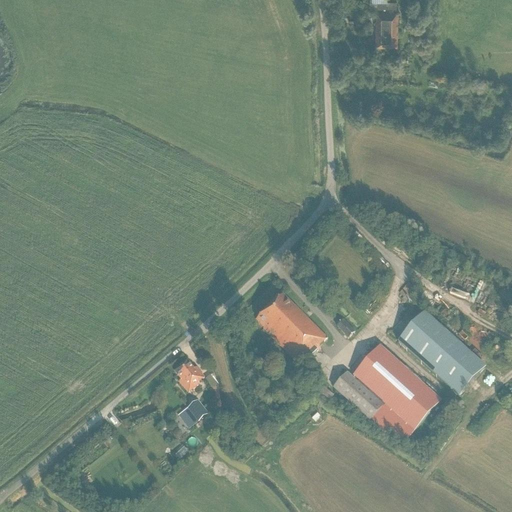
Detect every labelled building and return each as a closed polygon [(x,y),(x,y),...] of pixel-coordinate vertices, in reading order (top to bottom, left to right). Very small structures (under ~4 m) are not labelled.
[(376,47),(397,47),(398,11),(396,11),(396,2),(387,2),(387,0),(370,0),(371,2),(378,2),(377,12),(376,12),(376,47)] [(481,276),(476,285),(479,287),(485,278),(481,276)] [(321,349),(319,347),(327,339),(296,307),(295,307),(283,295),(256,321),(264,329),(263,329),(301,368),(321,349)] [(488,363),(425,309),(398,340),(461,394),(488,363)] [(336,327),(347,340),(354,334),(343,321),(336,327)] [(347,374),(333,389),(370,422),(371,420),(386,434),(389,431),(404,444),(442,402),(381,349),(353,380),(347,374)] [(196,368),(194,370),(187,361),(175,373),(181,381),(179,382),(188,393),(199,384),(199,383),(205,378),(196,368)] [(320,394),(329,401),(333,397),(323,389),(320,394)] [(208,415),(198,402),(178,417),(188,430),(198,422),(199,423),(208,415)]
